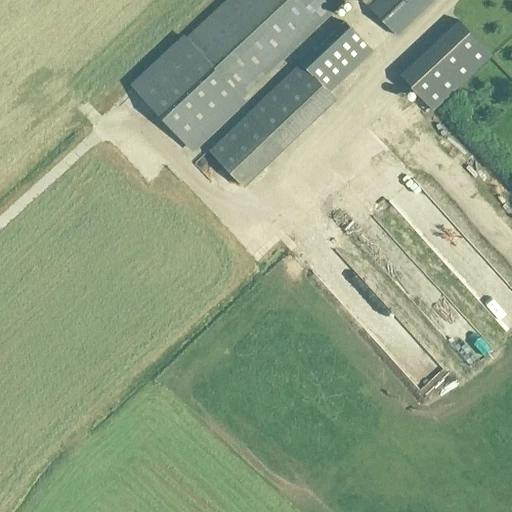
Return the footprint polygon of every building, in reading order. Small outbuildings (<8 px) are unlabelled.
[(367,0),(225,0),(135,86),(191,145),(345,0),(360,0),(364,3),(367,0)] [(374,0),(368,6),(390,28),(397,36),(435,0),(374,0)] [(490,54),(457,20),(399,74),(432,109),(490,54)] [(301,63),(331,93),(374,51),(344,21),(301,63)] [(396,110),(418,142),(435,130),(413,99),(396,110)]
